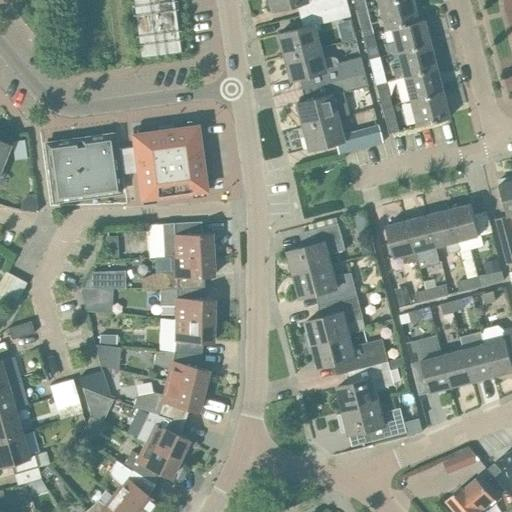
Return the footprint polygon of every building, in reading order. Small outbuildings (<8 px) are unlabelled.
[(173,0),(132,0),(140,57),(180,51),(173,0)] [(269,0),(272,10),(310,0),(311,0),(315,11),(345,3),(344,0),(269,0)] [(353,0),(356,10),(366,8),(364,0),(353,0)] [(396,0),(378,5),(384,29),(384,31),(391,29),(390,27),(416,21),(411,0),(396,0)] [(311,25),(278,33),(284,56),(317,47),(313,30),(320,28),(318,23),(348,15),(345,3),(315,11),(309,13),(311,25)] [(366,8),(356,10),(362,34),(373,32),(366,8)] [(423,19),(416,21),(390,27),(391,29),(394,41),(384,44),(387,55),(397,52),(429,43),(423,19)] [(373,32),(362,34),(369,59),(379,56),(373,32)] [(395,80),(403,78),(403,76),(436,67),(429,43),(397,52),(401,67),(392,69),(395,80)] [(290,80),(309,75),(323,71),(326,83),(364,73),(360,60),(338,66),(336,59),(332,56),(321,60),(317,47),(284,56),(290,80)] [(379,56),(369,59),(375,83),(385,80),(379,56)] [(409,101),(442,92),(436,67),(403,76),(403,78),(409,101)] [(364,73),(326,83),(329,94),(315,98),(296,103),(302,125),(335,117),(336,118),(349,114),(343,91),(367,85),(364,73)] [(391,105),(385,80),(375,83),(381,108),(391,105)] [(409,101),(416,126),(449,118),(442,92),(409,101)] [(388,134),(398,131),(391,105),(381,108),(388,134)] [(340,134),(336,118),(335,117),(302,125),(308,149),(336,142),(339,154),(382,142),(377,124),(340,134)] [(126,148),(118,149),(121,174),(123,174),(123,178),(130,177),(130,173),(136,172),(138,172),(142,198),(205,189),(200,158),(196,126),(169,130),(165,130),(160,131),(133,135),(135,147),(126,148)] [(53,201),(121,192),(113,134),(45,143),(53,201)] [(0,165),(8,144),(0,140),(0,165)] [(511,180),(499,183),(508,215),(511,214),(511,180)] [(21,201),(20,210),(38,211),(36,193),(27,194),(21,201)] [(471,203),(450,209),(458,241),(479,235),(471,203)] [(448,254),(461,250),(458,241),(450,209),(428,214),(437,246),(445,244),(448,254)] [(416,252),(437,246),(428,214),(407,220),(416,252)] [(409,264),(418,262),(419,262),(416,252),(407,220),(386,225),(394,257),(406,254),(409,264)] [(174,243),(174,256),(213,254),(212,233),(202,234),(201,222),(163,224),(164,244),(174,243)] [(288,251),(294,275),(328,266),(326,255),(345,250),(338,222),(304,231),(308,246),(288,251)] [(511,229),(499,233),(508,264),(511,263),(511,229)] [(371,241),(360,244),(363,255),(374,252),(371,241)] [(213,254),(174,256),(171,256),(171,270),(161,271),(142,279),(143,289),(159,289),(175,289),(204,288),(204,276),(214,276),(213,254)] [(468,279),(471,289),(504,280),(502,270),(499,259),(483,263),(486,274),(468,279)] [(320,292),(323,304),(355,296),(349,273),(331,278),(328,266),(294,275),(300,297),(320,292)] [(95,289),(118,288),(117,270),(94,271),(95,289)] [(0,280),(0,295),(15,304),(26,282),(5,271),(0,280)] [(449,294),(471,289),(468,279),(457,281),(457,280),(445,283),(446,284),(449,294)] [(429,300),(449,294),(446,284),(426,289),(429,300)] [(399,306),(412,302),(408,286),(395,289),(399,306)] [(176,320),(214,321),(214,300),(204,299),(204,288),(175,289),(159,289),(160,305),(176,305),(176,320)] [(415,293),(418,303),(429,300),(426,289),(415,293)] [(484,293),(486,302),(496,300),(495,290),(484,293)] [(313,345),(347,336),(344,322),(361,318),(355,296),(323,304),(326,316),(306,321),(313,345)] [(462,298),(451,301),(454,312),(465,309),(462,298)] [(440,304),(443,314),(454,312),(451,301),(440,304)] [(411,322),(422,320),(419,309),(408,312),(411,322)] [(174,352),(201,353),(203,342),(213,342),(214,321),(176,320),(176,341),(174,352)] [(11,339),(34,332),(30,321),(8,328),(11,339)] [(485,343),(493,375),(511,370),(511,325),(502,328),(498,324),(485,328),(484,333),(482,333),(485,343)] [(101,342),(118,343),(119,333),(101,333),(101,342)] [(387,362),(404,357),(403,353),(386,358),(381,338),(350,346),(347,336),(313,345),(318,367),(349,359),(352,370),(387,361),(387,362)] [(472,381),(493,375),(485,343),(463,349),(472,381)] [(120,347),(95,344),(100,365),(118,370),(120,347)] [(450,386),(472,381),(463,349),(442,355),(450,386)] [(166,381),(204,390),(209,370),(199,368),(201,353),(174,352),(165,351),(155,351),(154,363),(162,366),(169,368),(166,381)] [(421,360),(429,392),(450,386),(442,355),(421,360)] [(393,384),(387,362),(387,361),(352,370),(356,382),(337,387),(343,410),(378,401),(375,389),(393,384)] [(98,372),(79,378),(82,387),(105,396),(98,372)] [(67,405),(79,402),(72,379),(61,382),(67,405)] [(198,412),(204,390),(166,381),(163,394),(154,393),(138,395),(134,407),(148,411),(184,423),(189,409),(198,412)] [(50,385),(56,408),(67,405),(61,382),(50,385)] [(0,384),(0,411),(13,408),(6,383),(0,384)] [(407,431),(402,412),(401,408),(381,413),(378,401),(343,410),(349,433),(368,428),(371,441),(407,431)] [(0,411),(0,437),(20,432),(13,408),(0,411)] [(143,428),(138,439),(145,443),(180,459),(189,440),(180,436),(184,423),(148,411),(143,428)] [(0,465),(11,463),(17,484),(40,478),(33,454),(27,455),(20,432),(0,437),(0,465)] [(115,461),(154,486),(161,474),(170,479),(180,459),(145,443),(139,455),(132,452),(123,465),(116,460),(115,461)] [(442,461),(446,470),(474,459),(470,449),(442,461)] [(511,450),(503,454),(511,476),(511,450)] [(113,495),(135,511),(148,511),(156,502),(148,496),(154,486),(115,461),(109,472),(114,480),(121,485),(113,495)] [(495,463),(489,469),(496,476),(502,470),(495,463)] [(457,480),(441,494),(446,500),(456,511),(483,511),(482,510),(495,498),(477,477),(464,488),(462,486),(457,480)] [(135,511),(113,495),(105,506),(98,502),(88,511),(135,511)]
